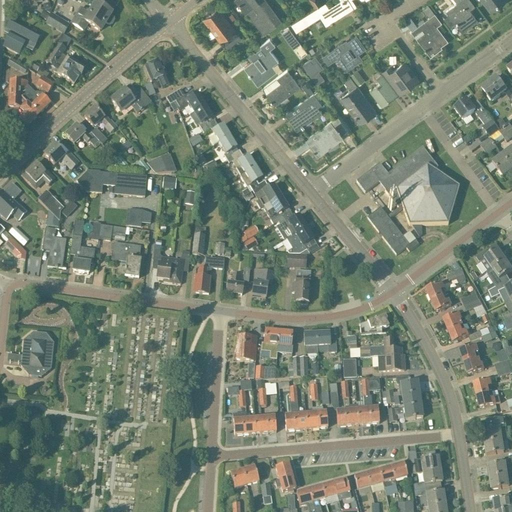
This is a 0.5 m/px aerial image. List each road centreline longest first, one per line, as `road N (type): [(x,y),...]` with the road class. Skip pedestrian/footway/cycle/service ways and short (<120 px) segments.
road 1 (residential): [(460,436),(212,456)]
road 2 (residential): [(223,312),(14,284),(5,295)]
road 3 (tertiary): [(311,193),(170,22)]
road 4 (secondary): [(6,168),(170,22)]
road 5 (residential): [(223,312),(323,317),(394,291)]
road 6 (tertiary): [(460,436),(426,343),(394,291)]
road 7 (residential): [(212,456),(223,312)]
road 8 (residential): [(311,193),(420,109)]
road 9 (residential): [(498,213),(420,109)]
road 10 (unclassified): [(394,291),(498,213)]
road 11 (tertiary): [(394,291),(311,193)]
